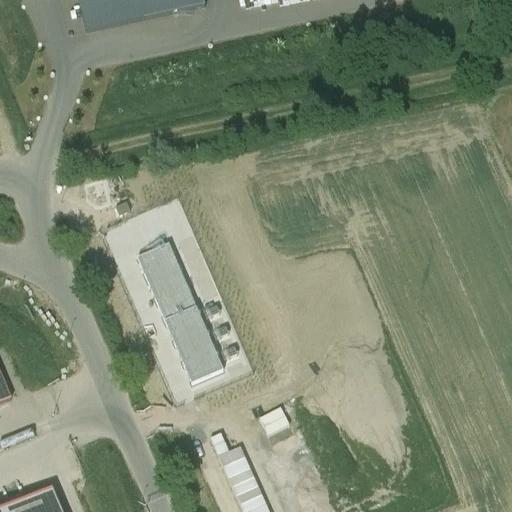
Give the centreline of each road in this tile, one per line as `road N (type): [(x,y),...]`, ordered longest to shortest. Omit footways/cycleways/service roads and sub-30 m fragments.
road 1 (track): [(511,60),(23,168)]
road 2 (unclassified): [(165,511),(69,289)]
